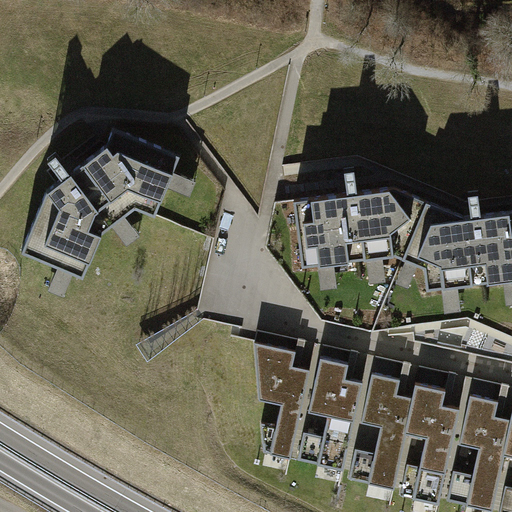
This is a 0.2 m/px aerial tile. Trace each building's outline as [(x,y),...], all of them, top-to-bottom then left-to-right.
[(48,193),(25,249),(83,273),(102,229),(135,204),(156,212),(180,154),(116,127),(108,146),(72,173),(58,155),(50,161),(65,180),(48,193)] [(352,195),(297,203),(305,265),(395,253),(425,266),(428,288),(511,276),(511,213),(484,217),(483,206),(481,193),(471,195),(473,207),(474,218),(399,188),(359,193),(356,171),(348,172),(352,195)] [(405,279),(402,259),(388,260),(391,280),(405,279)] [(296,350),(255,341),(259,398),(283,403),(278,426),(262,422),(264,450),(291,456),(310,368),(293,364),(296,350)] [(350,361),(323,355),(311,409),(330,413),(326,433),(305,429),(299,455),(345,465),(364,380),(347,376),(350,361)] [(401,378),(374,372),(364,420),(384,424),(378,452),(358,447),(352,476),(396,486),(408,431),(430,436),(424,465),(408,462),(402,492),(441,501),(462,407),(444,404),(447,389),(419,383),(416,396),(398,393),(401,378)] [(499,399),(472,393),(462,440),(482,445),(476,472),(456,468),(449,497),(494,506),(506,451),(511,452),(511,483),(506,482),(499,511),(511,511),(511,416),(496,413),(499,399)]
